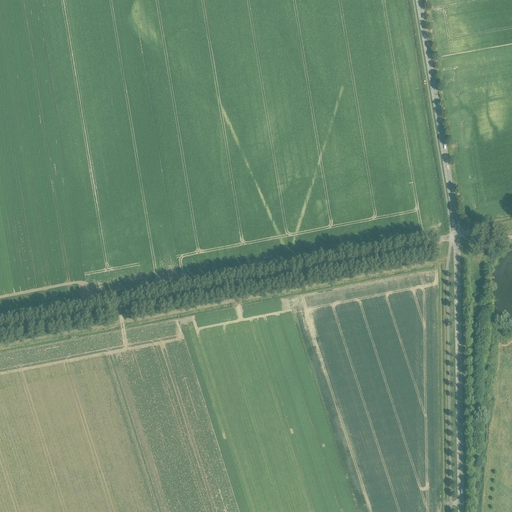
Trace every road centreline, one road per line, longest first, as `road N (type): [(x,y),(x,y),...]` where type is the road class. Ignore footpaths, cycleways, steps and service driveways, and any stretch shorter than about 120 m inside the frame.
road 1 (track): [(450,236),(431,261),(0,344)]
road 2 (unclassified): [(0,322),(457,233)]
road 3 (tertiary): [(459,511),(457,233)]
road 4 (tertiary): [(457,233),(418,0)]
